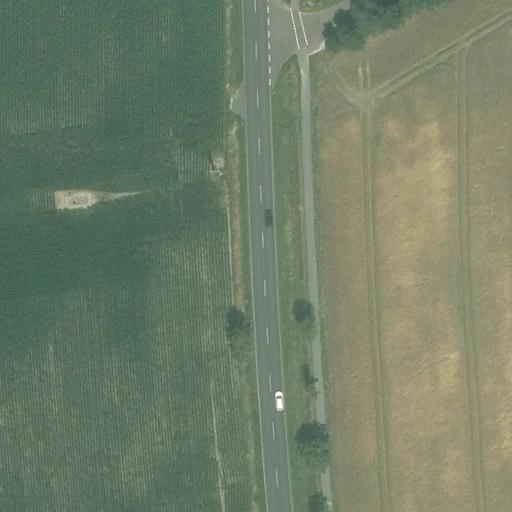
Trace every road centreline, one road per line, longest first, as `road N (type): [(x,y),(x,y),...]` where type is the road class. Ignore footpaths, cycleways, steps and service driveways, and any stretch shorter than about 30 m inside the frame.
road 1 (tertiary): [(256,34),(275,511)]
road 2 (residential): [(373,0),(300,33),(256,34)]
